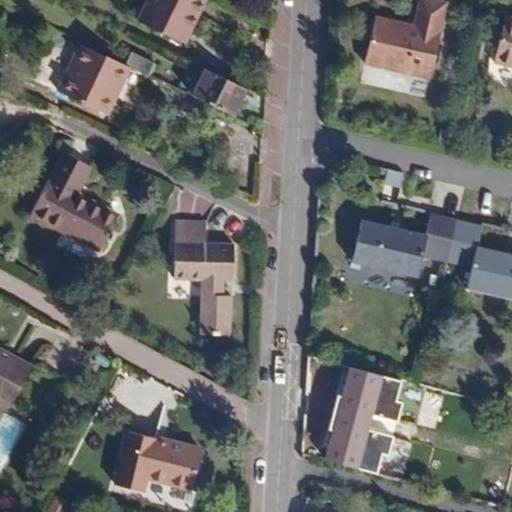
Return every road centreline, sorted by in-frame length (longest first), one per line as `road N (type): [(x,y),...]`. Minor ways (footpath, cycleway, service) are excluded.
road 1 (residential): [(0,281),(281,424)]
road 2 (residential): [(55,124),(293,231)]
road 3 (residential): [(511,183),(299,133)]
road 4 (residential): [(281,424),(293,231)]
road 5 (residential): [(462,511),(280,463)]
road 6 (residential): [(299,133),(308,0)]
